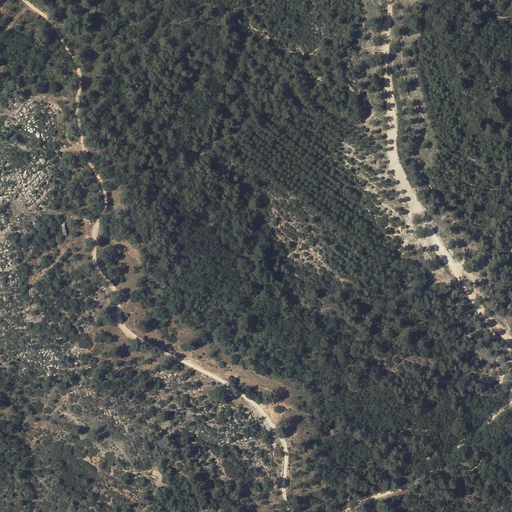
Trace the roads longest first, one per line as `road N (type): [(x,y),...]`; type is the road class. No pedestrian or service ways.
road 1 (track): [(284,511),(282,433),(227,382),(126,328),(115,280),(94,253),(105,196),(81,140),(79,71),(28,0)]
road 2 (track): [(511,342),(466,287),(386,144),(390,0)]
road 3 (track): [(347,511),(443,463),(511,396)]
